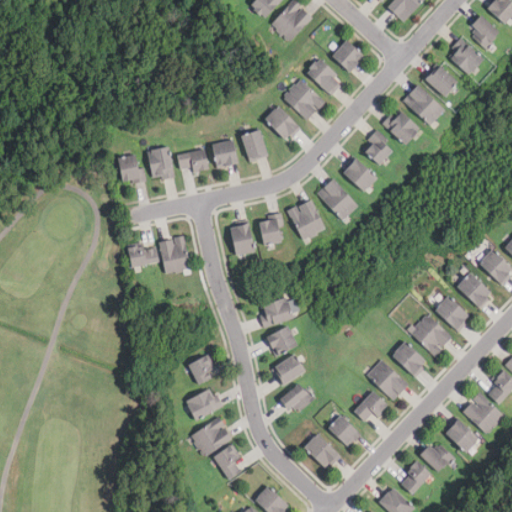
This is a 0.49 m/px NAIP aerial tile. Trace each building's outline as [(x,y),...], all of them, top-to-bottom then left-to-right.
[(255,0),(251,4),(266,18),(284,0),(255,0)] [(293,0),(271,23),(290,42),(314,18),(296,0),(293,0)] [(393,0),(388,6),(405,22),(426,0),(393,0)] [(511,19),(511,0),(496,0),(489,8),(507,25),(511,19)] [(487,47),(501,35),(484,15),(470,27),(487,47)] [(334,55),(352,72),(367,57),(350,39),(334,55)] [(487,61),(465,39),(450,54),(472,76),(487,61)] [(308,72),(334,95),(345,81),(320,59),(308,72)] [(461,84),(441,64),(427,78),(447,98),(461,84)] [(309,120),(326,103),(301,79),(284,96),(309,120)] [(446,110),(419,84),(405,100),(432,125),(446,110)] [(302,127),(280,105),(268,118),(290,140),(302,127)] [(384,124),(409,146),(423,130),(399,108),(384,124)] [(251,161),(270,155),(262,130),(243,135),(251,161)] [(396,150),(378,131),(363,145),(381,165),(396,150)] [(241,163),(237,140),(214,144),(218,167),(241,163)] [(175,176),(170,147),(149,151),(154,179),(175,176)] [(181,170),(193,168),(194,173),(210,170),(208,150),(178,154),(181,170)] [(143,181),(141,155),(120,157),(123,183),(143,181)] [(366,192),(379,179),(358,158),(345,171),(366,192)] [(360,205),(334,179),(318,194),(344,221),(360,205)] [(303,240),(326,230),(312,199),(289,210),(303,240)] [(287,242),(279,214),(259,220),(266,248),(287,242)] [(237,256),(257,253),(252,224),(232,228),(237,256)] [(190,270),(186,238),(160,241),(164,273),(190,270)] [(131,267),(159,264),(157,246),(129,249),(131,267)] [(481,263),(503,285),(511,276),(511,266),(495,249),(481,263)] [(458,286),(480,308),(495,294),(472,272),(458,286)] [(473,317),(450,295),(436,309),(458,331),(473,317)] [(295,317),(288,297),(257,308),(265,328),(295,317)] [(436,356),(454,338),(429,314),(411,332),(436,356)] [(277,357),(298,346),(288,325),(267,336),(277,357)] [(416,376),(430,362),(407,340),(393,355),(416,376)] [(307,371),(297,354),(273,368),(284,385),(307,371)] [(189,365),(200,385),(212,378),(209,373),(217,369),(209,355),(189,365)] [(368,373),(394,401),(410,386),(384,358),(368,373)] [(487,390),(501,404),(511,392),(511,376),(506,370),(487,390)] [(298,383),(278,398),(289,411),(295,407),(298,410),(315,397),(310,391),(306,394),(298,383)] [(196,421),(221,409),(211,389),(186,401),(196,421)] [(375,413),(379,417),(390,406),(374,391),(355,411),(367,422),(375,413)] [(504,415),(480,392),(463,411),(487,434),(504,415)] [(330,427),(349,446),(361,434),(342,415),(330,427)] [(233,442),(222,418),(191,432),(202,456),(233,442)] [(468,453),(481,439),(460,418),(446,431),(468,453)] [(341,456),(320,433),(307,445),(327,468),(341,456)] [(452,460),(434,441),(421,454),(439,472),(452,460)] [(243,472),(237,463),(242,459),(233,444),(215,456),(231,480),(243,472)] [(399,481),(414,495),(433,475),(418,461),(399,481)] [(269,511),(288,511),(293,507),(270,486),(256,500),(269,511)] [(380,501),(391,511),(413,511),(416,509),(394,487),(380,501)]
